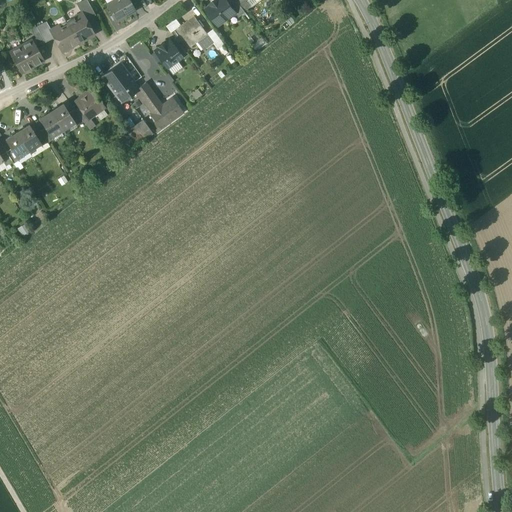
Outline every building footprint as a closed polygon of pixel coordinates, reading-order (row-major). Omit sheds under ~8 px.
[(87,0),(84,0),(76,4),(81,13),(82,13),(86,20),(95,15),(87,0)] [(114,0),(107,4),(116,20),(133,10),(129,3),(127,0),(114,0)] [(226,0),(218,0),(217,0),(215,0),(210,4),(211,5),(206,9),(218,25),(227,18),(226,17),(226,15),(233,10),(234,10),(228,3),(226,0)] [(236,0),(231,0),(228,3),(234,10),(233,10),(238,18),(245,12),(240,5),(236,0)] [(81,13),(66,21),(77,42),(93,34),(86,20),(82,13),(81,13)] [(194,17),(177,30),(190,48),(207,35),(194,17)] [(176,20),(167,27),(170,32),(179,26),(176,20)] [(46,21),(36,27),(45,42),(54,37),(50,30),(51,29),(46,21)] [(51,29),(50,30),(54,37),(62,51),(77,42),(66,21),(51,29)] [(45,42),(36,27),(31,30),(40,45),(45,42)] [(213,30),(207,35),(208,34),(214,43),(220,39),(213,30)] [(31,40),(21,46),(32,67),(43,61),(31,40)] [(177,51),(170,41),(166,44),(165,42),(158,47),(159,49),(155,52),(161,60),(167,68),(177,60),(181,57),(181,56),(177,51)] [(21,46),(10,52),(22,73),(32,67),(21,46)] [(186,53),(182,47),(177,51),(181,56),(186,53)] [(161,60),(155,52),(151,56),(156,63),(161,60)] [(177,60),(167,68),(173,76),(183,68),(177,60)] [(233,61),(209,81),(212,85),(237,66),(233,61)] [(120,64),(102,78),(121,103),(134,93),(139,89),(138,89),(134,83),(120,64)] [(162,106),(146,83),(138,89),(139,89),(134,93),(138,97),(143,105),(145,103),(163,127),(181,114),(177,108),(179,107),(173,98),(162,106)] [(91,91),(76,102),(80,107),(88,119),(103,108),(100,103),(100,100),(98,97),(95,97),(91,91)] [(69,114),(63,104),(51,111),(62,128),(73,121),(74,121),(69,114)] [(88,119),(80,107),(75,110),(83,121),(84,122),(88,119)] [(83,121),(75,110),(69,114),(74,121),(73,121),(76,125),(83,121)] [(51,111),(39,119),(44,128),(49,136),(50,136),(62,128),(51,111)] [(143,121),(136,126),(146,139),(153,135),(143,121)] [(34,135),(29,125),(18,133),(28,150),(39,143),(34,135)] [(146,139),(136,126),(129,131),(138,145),(146,139)] [(49,136),(44,128),(40,131),(47,143),(53,139),(50,136),(49,136)] [(47,143),(40,131),(34,135),(39,143),(42,146),(47,143)] [(28,150),(18,133),(6,140),(12,149),(16,157),(17,157),(28,150)] [(17,157),(16,157),(12,149),(6,153),(12,162),(14,164),(19,161),(20,161),(17,157)] [(28,150),(17,157),(20,161),(19,161),(20,164),(32,156),(28,150)] [(6,152),(0,155),(0,156),(2,160),(5,166),(12,162),(6,153),(6,152)] [(19,161),(14,164),(17,170),(22,167),(20,164),(19,161)] [(18,228),(23,235),(31,230),(27,223),(18,228)]
